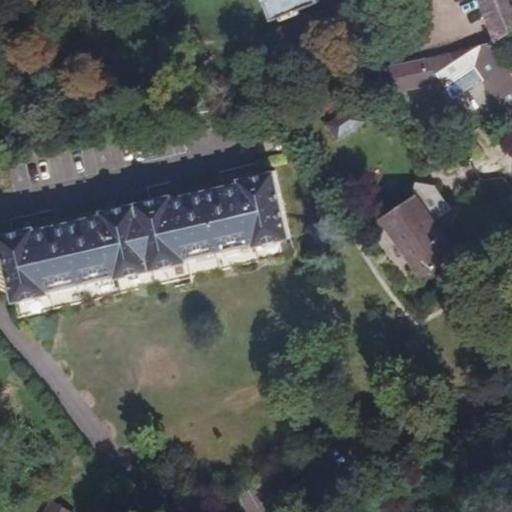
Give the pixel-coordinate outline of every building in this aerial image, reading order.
[(317,0),(263,0),(272,22),(318,4),(317,0)] [(511,0),(476,0),(494,44),(511,30),(511,0)] [(511,76),(491,46),(387,70),(393,96),(440,85),(445,92),(473,72),(503,115),(511,107),(511,76)] [(511,107),(503,115),(511,127),(511,107)] [(341,141),(363,125),(352,109),(325,128),(336,144),(341,141)] [(363,125),(341,141),(351,154),(375,137),(365,124),(363,125)] [(259,247),(293,239),(278,174),(261,178),(244,182),(244,185),(211,193),(178,200),(177,197),(159,201),(142,205),(124,208),(107,212),(107,216),(74,223),(41,231),(40,228),(23,232),(5,236),(14,274),(20,301),(55,294),(55,291),(88,283),(122,276),(122,278),(157,270),(192,262),(192,260),(225,252),(258,245),(259,247)] [(415,200),(382,224),(421,281),(454,258),(415,200)]
